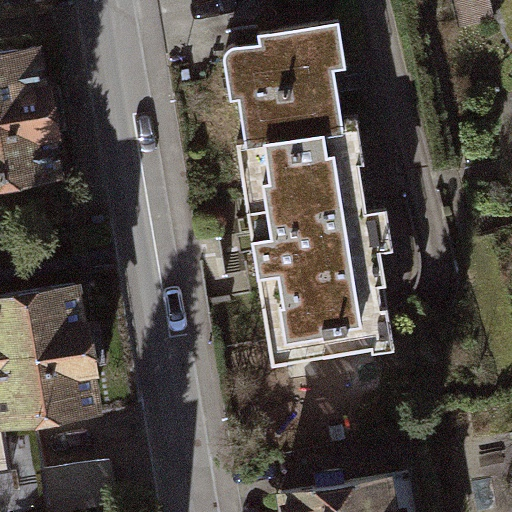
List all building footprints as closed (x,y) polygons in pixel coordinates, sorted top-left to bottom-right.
[(334,31),(220,50),(274,367),(387,348),(334,31)] [(34,52),(0,56),(0,184),(50,178),(34,52)] [(76,293),(0,300),(0,479),(10,479),(5,429),(87,422),(76,293)] [(116,464),(78,469),(81,498),(119,494),(116,464)] [(394,511),(390,481),(268,500),(270,511),(394,511)]
